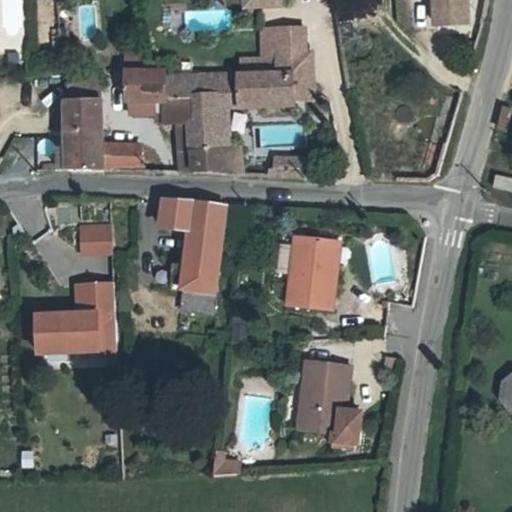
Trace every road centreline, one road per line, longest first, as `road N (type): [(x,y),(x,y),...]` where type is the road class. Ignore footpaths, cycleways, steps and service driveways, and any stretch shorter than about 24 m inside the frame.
road 1 (residential): [(0,191),(142,179),(457,207)]
road 2 (tertiary): [(457,207),(427,342),(405,511)]
road 3 (tertiary): [(503,0),(457,207)]
